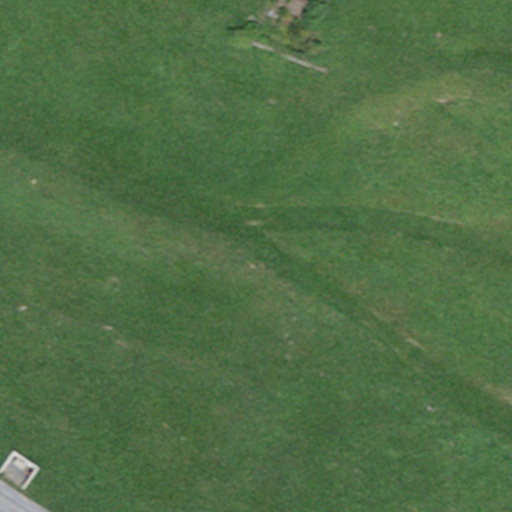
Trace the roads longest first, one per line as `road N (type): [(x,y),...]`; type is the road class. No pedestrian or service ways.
road 1 (track): [(511,420),(437,376),(385,325),(226,222),(0,120)]
road 2 (track): [(226,222),(403,222),(511,250)]
